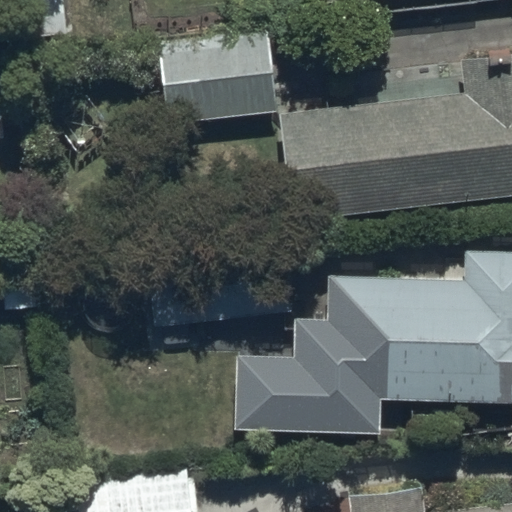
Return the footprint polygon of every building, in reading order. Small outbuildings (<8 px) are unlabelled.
[(260,25),(156,35),(163,104),(267,94),(260,25)] [(290,207),(331,201),(335,230),(430,218),(426,188),(511,177),(511,36),(456,44),(460,74),(276,98),(290,207)] [(290,342),(234,339),(229,414),(376,420),(377,382),(511,387),(511,239),(462,237),(461,267),(326,262),(324,311),(292,310),(290,342)] [(145,255),(151,314),(287,300),(281,240),(145,255)] [(190,511),(184,455),(71,468),(76,511),(190,511)] [(343,502),(302,506),(302,511),(511,511),(511,489),(420,499),(417,470),(340,478),(343,502)]
